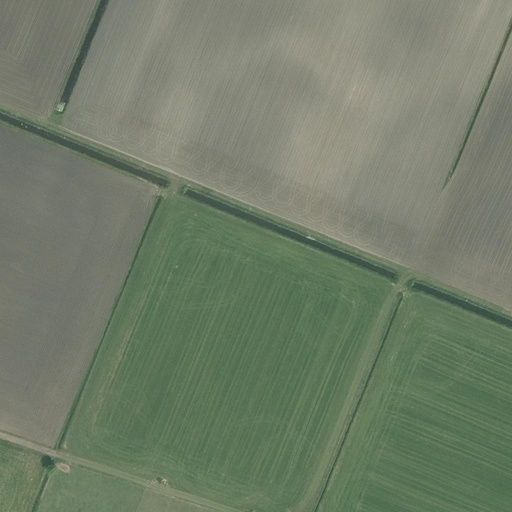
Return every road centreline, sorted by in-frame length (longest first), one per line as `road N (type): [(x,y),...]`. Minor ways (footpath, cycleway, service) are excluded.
road 1 (track): [(511,314),(405,274),(304,511)]
road 2 (track): [(225,511),(0,435)]
